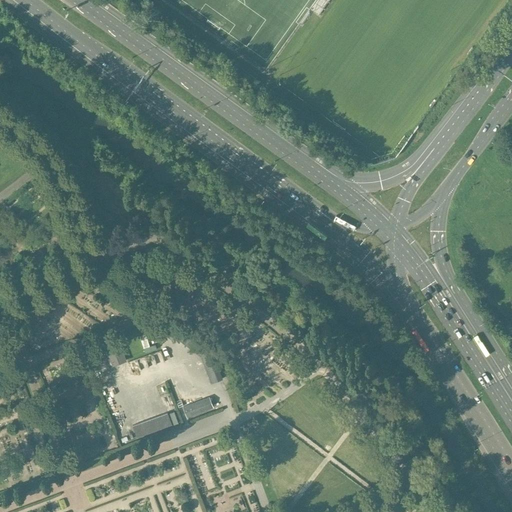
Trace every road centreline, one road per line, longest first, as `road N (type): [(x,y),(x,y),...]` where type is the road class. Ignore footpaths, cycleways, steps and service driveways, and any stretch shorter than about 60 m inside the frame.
road 1 (trunk): [(26,0),(308,210)]
road 2 (trunk): [(318,174),(74,0)]
road 3 (trunk): [(401,293),(511,469)]
road 4 (trunk): [(448,133),(378,184),(318,174)]
road 5 (trunk): [(449,312),(439,225),(456,177)]
road 6 (trunk): [(308,210),(401,293)]
road 7 (trunk): [(511,415),(449,312)]
